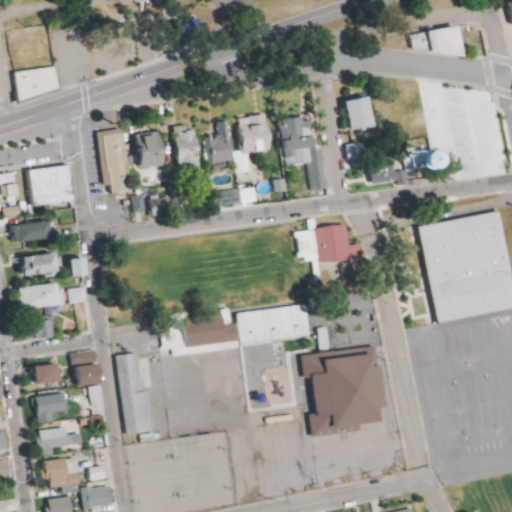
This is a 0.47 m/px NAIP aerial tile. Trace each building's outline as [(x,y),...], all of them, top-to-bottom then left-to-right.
[(412,34),(415,50),(443,53),(467,55),(460,26),(430,31),(430,33),(412,34)] [(17,72),(21,102),(43,96),(62,90),(58,66),(17,72)] [(347,101),(353,131),(375,128),(368,97),(347,101)] [(241,119),(245,156),(273,153),(268,116),(241,119)] [(281,121),(287,167),(309,165),(313,190),(329,188),(321,137),(315,137),(313,118),(281,121)] [(229,119),(219,120),(221,137),(208,138),(211,166),(235,163),(229,119)] [(176,129),(179,166),(202,164),(198,127),(186,128),(176,129)] [(136,133),(139,166),(166,164),(163,131),(136,133)] [(105,134),(126,132),(132,193),(110,195),(105,134)] [(359,167),(359,153),(364,153),(363,144),(346,145),(347,168),(359,167)] [(369,159),(372,184),(398,180),(399,187),(410,185),(406,169),(397,171),(395,156),(369,159)] [(30,172),(35,210),(77,205),(71,167),(30,172)] [(16,174),(0,176),(0,198),(9,197),(10,205),(20,203),(16,174)] [(212,194),(214,208),(255,201),(253,187),(212,194)] [(144,212),(141,195),(129,197),(132,214),(144,212)] [(148,217),(176,215),(175,197),(148,198),(148,217)] [(417,225),(436,325),(511,310),(511,269),(500,210),(417,225)] [(12,224),(15,246),(52,241),(49,219),(12,224)] [(347,223),(353,259),(321,264),(315,227),(347,223)] [(309,232),(295,233),(300,265),(314,264),(309,232)] [(23,255),(25,281),(62,276),(59,251),(23,255)] [(87,277),(86,259),(71,260),(72,277),(87,277)] [(19,288),(22,312),(67,306),(65,282),(19,288)] [(84,303),(83,288),(66,289),(66,304),(84,303)] [(307,306),(237,314),(240,342),(241,349),(312,340),(307,306)] [(237,314),(183,319),(186,349),(240,342),(237,314)] [(53,317),(56,337),(25,341),(23,321),(53,317)] [(376,347),(301,356),(304,380),(312,379),(317,412),(310,413),(313,437),(362,432),(361,424),(381,422),(379,407),(384,407),(376,347)] [(75,357),(78,389),(101,386),(97,354),(75,357)] [(117,357),(127,438),(155,434),(150,391),(145,391),(140,355),(117,357)] [(32,366),(59,363),(62,385),(35,389),(32,366)] [(37,397),(40,425),(56,424),(55,415),(69,414),(66,394),(37,397)] [(81,445),(79,434),(65,436),(64,429),(36,432),(38,457),(52,455),(51,448),(81,445)] [(0,433),(6,433),(9,456),(0,457),(0,433)] [(44,462),(48,490),(83,486),(80,475),(71,476),(68,459),(44,462)] [(104,480),(102,467),(87,469),(89,482),(104,480)] [(84,511),(81,492),(111,487),(115,511),(110,511),(84,511)] [(48,499),(49,511),(75,511),(73,496),(48,499)]
